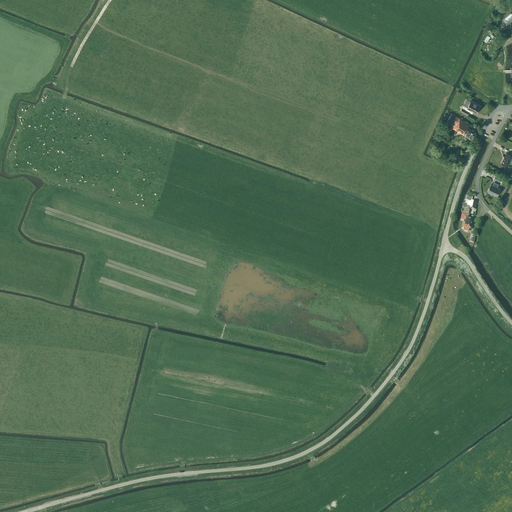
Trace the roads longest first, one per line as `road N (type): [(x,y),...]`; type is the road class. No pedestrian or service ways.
road 1 (unclassified): [(23,511),(164,475),(282,461),(316,447),(396,368),(442,246)]
road 2 (unclassified): [(442,246),(458,186),(492,113),(511,106)]
